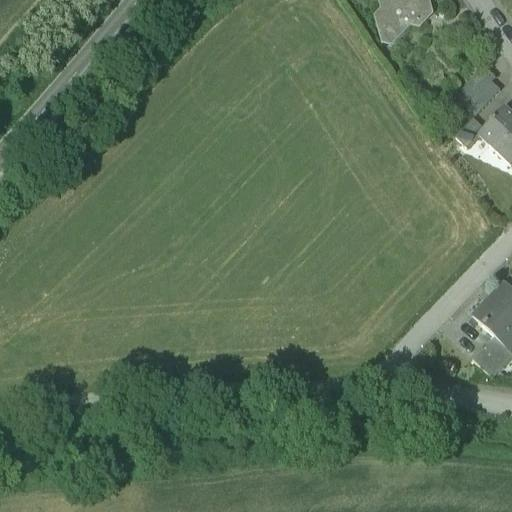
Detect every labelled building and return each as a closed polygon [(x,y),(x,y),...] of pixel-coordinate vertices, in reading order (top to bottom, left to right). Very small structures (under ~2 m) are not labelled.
[(426,0),(380,0),(378,3),(380,12),(374,18),(381,45),(390,48),(409,28),(418,31),(425,24),(423,15),(429,9),(426,0)] [(482,71),(463,91),(474,102),(491,84),(493,81),(482,71)] [(474,102),(466,110),(475,118),(499,93),(491,84),(474,102)] [(474,102),(463,91),(455,99),(466,110),(474,102)] [(511,166),(511,118),(504,111),(483,132),(478,138),(510,169),(511,166)] [(473,122),(455,140),(466,151),(478,138),(483,132),(473,122)] [(511,295),(504,288),(471,321),(493,342),(506,354),(511,347),(511,295)] [(493,342),(482,353),(502,372),(511,360),(511,359),(506,354),(493,342)] [(502,372),(482,353),(471,364),(491,383),(502,372)]
